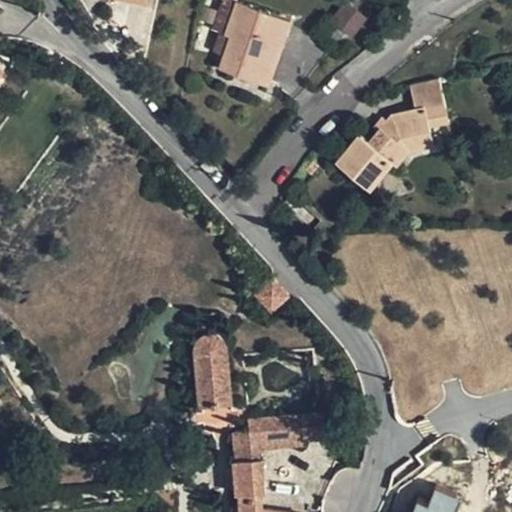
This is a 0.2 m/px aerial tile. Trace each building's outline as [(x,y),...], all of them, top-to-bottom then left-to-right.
[(222,0),(216,20),(229,25),(238,0),(236,0),(222,0)] [(290,18),(267,10),(238,0),(229,25),(226,34),(231,35),(228,42),(225,54),(220,67),(260,80),(274,36),(283,39),(290,18)] [(331,25),(354,36),(365,14),(342,3),(331,25)] [(269,84),(283,39),(274,36),(260,80),(262,81),(269,84)] [(217,51),(225,54),(228,42),(221,40),(217,51)] [(445,103),(439,77),(438,78),(409,84),(415,109),(392,114),(387,120),(379,131),(370,141),(360,135),(338,164),(368,188),(391,162),(395,165),(407,148),(413,147),(433,143),(429,124),(425,107),(445,103)] [(450,121),(445,103),(425,107),(429,124),(450,121)] [(374,128),(379,131),(387,120),(383,116),(374,128)] [(229,334),(190,336),(197,430),(235,427),(229,334)] [(393,415),(395,415),(419,410),(423,409),(424,409),(418,379),(387,384),(393,415)] [(303,511),(304,510),(266,511),(263,447),(324,444),(323,414),(248,418),(249,432),(231,433),(235,511),(303,511)] [(131,511),(179,506),(175,479),(152,482),(153,487),(132,489),(131,492),(107,495),(109,511),(131,511)] [(456,511),(460,497),(433,491),(429,507),(412,504),(410,511),(456,511)]
